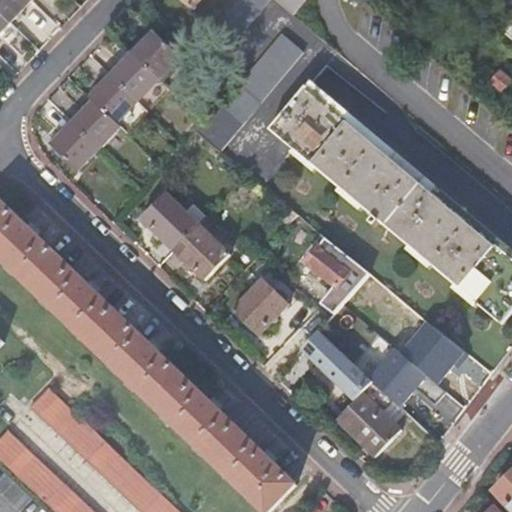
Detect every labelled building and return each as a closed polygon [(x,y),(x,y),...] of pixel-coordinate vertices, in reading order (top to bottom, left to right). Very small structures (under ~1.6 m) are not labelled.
[(0,0),(0,14),(10,24),(31,2),(29,0),(0,0)] [(180,0),(191,11),(201,0),(180,0)] [(230,0),(192,46),(238,87),(204,123),(198,130),(264,185),(294,150),(375,218),(371,223),(377,228),(381,223),(503,326),(511,314),(511,248),(336,101),(331,107),(309,88),(338,53),(323,40),(292,14),(275,0),(230,0)] [(275,0),(292,14),(303,0),(275,0)] [(0,34),(10,24),(0,14),(0,34)] [(511,14),(503,24),(511,31),(511,14)] [(155,32),(133,55),(160,80),(181,58),(155,32)] [(160,80),(133,55),(112,77),(138,103),(160,80)] [(138,103),(112,77),(91,99),(94,102),(117,125),(138,103)] [(94,102),(73,124),(100,150),(121,128),(117,125),(94,102)] [(100,150),(73,124),(52,146),(79,173),(100,150)] [(143,221),(174,251),(199,226),(167,195),(143,221)] [(4,204),(0,207),(0,259),(263,511),(271,511),(296,486),(274,464),(275,463),(264,452),(263,453),(220,412),(220,411),(210,400),(209,401),(159,353),(159,352),(148,341),(147,342),(98,295),(99,294),(88,284),(88,285),(37,236),(38,235),(28,225),(27,226),(4,204)] [(199,226),(174,251),(206,282),(230,256),(199,226)] [(371,276),(327,239),(307,264),(350,299),(371,276)] [(356,303),(378,281),(371,276),(350,299),(356,303)] [(263,281),(234,312),(259,336),(289,305),(263,281)] [(422,346),(396,375),(431,405),(443,392),(438,388),(451,372),(422,346)] [(178,511),(49,387),(30,408),(139,511),(178,511)] [(363,394),(337,421),(376,458),(402,431),(363,394)] [(94,511),(8,430),(0,438),(0,459),(55,511),(94,511)] [(511,473),(493,492),(511,510),(511,473)]
